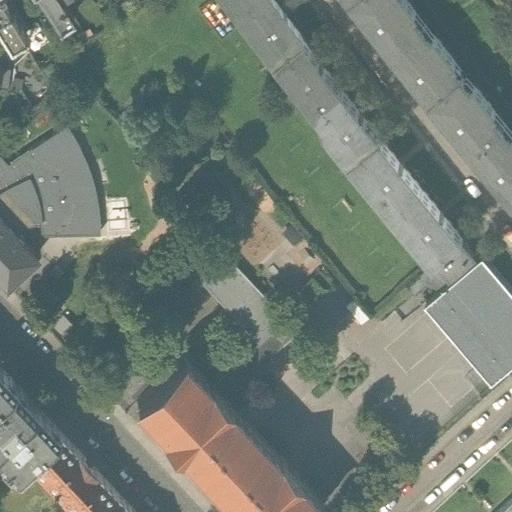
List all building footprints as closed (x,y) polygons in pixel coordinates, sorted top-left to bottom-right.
[(0,0),(0,27),(10,43),(26,33),(3,0),(0,0)] [(42,0),(57,23),(71,14),(62,0),(42,0)] [(226,0),(233,8),(243,0),(226,0)] [(302,37),(274,0),(243,0),(233,8),(272,60),(302,37)] [(360,0),(394,44),(429,18),(414,0),(360,0)] [(429,18),(394,44),(433,94),(468,69),(429,18)] [(272,60),(312,110),(341,87),(302,37),(272,60)] [(472,145),(507,120),(468,69),(433,94),(472,145)] [(380,137),(341,87),(312,110),(351,161),(380,137)] [(511,126),(507,120),(472,145),(511,196),(511,195),(511,126)] [(0,276),(4,282),(39,249),(38,247),(36,250),(15,229),(23,223),(31,219),(39,218),(40,232),(98,231),(98,209),(94,185),(87,165),(77,142),(66,122),(7,161),(0,153),(0,276)] [(351,161),(392,211),(421,187),(380,137),(351,161)] [(462,236),(421,187),(392,211),(433,261),(434,261),(460,238),(462,236)] [(203,231),(128,300),(152,326),(201,281),(210,270),(226,255),(203,231)] [(460,238),(434,261),(451,280),(477,258),(460,238)] [(451,280),(425,301),(491,380),(511,362),(511,289),(481,253),(477,258),(451,280)] [(210,270),(201,281),(257,341),(268,333),(285,318),(226,255),(210,270)] [(413,295),(429,283),(421,273),(406,286),(413,295)] [(211,383),(224,397),(296,330),(285,318),(268,333),(257,341),(211,383)] [(209,383),(184,355),(135,400),(161,428),(160,429),(179,449),(180,448),(230,502),(229,503),(236,511),(317,511),(323,506),(297,478),(298,477),(280,456),(278,458),(228,403),(229,402),(224,397),(211,383),(211,382),(209,383)] [(0,366),(0,391),(12,380),(0,366)] [(12,380),(0,391),(0,435),(34,403),(12,380)] [(29,454),(55,425),(34,403),(0,435),(0,451),(13,467),(29,454)] [(82,511),(89,511),(112,487),(55,425),(29,454),(82,511)] [(135,511),(112,487),(89,511),(135,511)] [(511,511),(511,501),(499,511),(511,511)]
